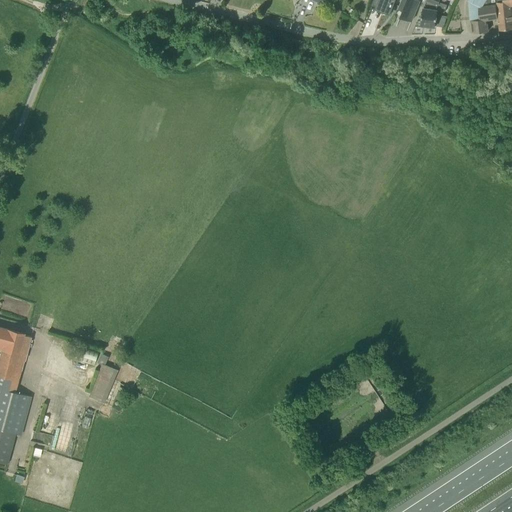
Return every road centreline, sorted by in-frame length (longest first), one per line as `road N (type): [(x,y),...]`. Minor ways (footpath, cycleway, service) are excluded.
road 1 (residential): [(173,0),(341,39),(511,36)]
road 2 (unclassified): [(306,511),(511,379)]
road 3 (unclassified): [(0,181),(70,0)]
